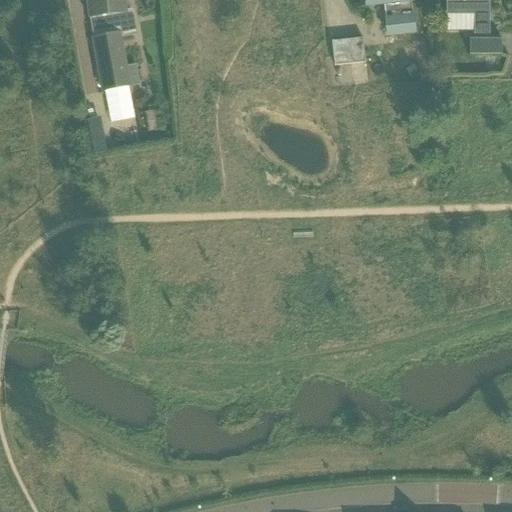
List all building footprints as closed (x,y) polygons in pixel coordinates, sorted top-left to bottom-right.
[(87,0),(90,18),(93,40),(103,91),(131,86),(131,84),(128,67),(125,53),(122,33),(119,14),(126,14),(124,0),(87,0)] [(415,34),(411,0),(365,0),(367,7),(385,5),(387,21),(386,21),(387,37),(415,34)] [(489,39),(489,0),(445,0),(446,16),(474,16),(474,39),(469,39),(470,55),(501,56),(501,40),(489,39)] [(332,42),(334,66),(365,63),(363,39),(332,42)] [(131,84),(131,86),(131,88),(140,86),(136,66),(128,67),(131,84)]
